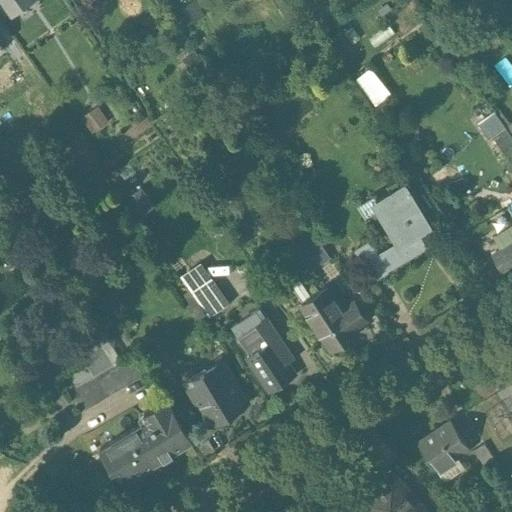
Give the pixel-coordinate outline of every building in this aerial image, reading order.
[(5,0),(0,0),(0,13),(4,18),(13,11),(5,0)] [(29,0),(5,0),(13,11),(29,0)] [(196,0),(179,10),(189,24),(204,14),(196,0)] [(11,43),(0,50),(0,68),(2,71),(22,57),(11,43)] [(379,79),(370,68),(362,74),(371,85),(379,79)] [(98,104),(81,115),(93,131),(109,120),(98,104)] [(511,134),(506,125),(493,135),(511,161),(511,134)] [(430,225),(403,181),(377,197),(402,240),(403,241),(418,232),(430,225)] [(511,226),(496,236),(501,246),(500,246),(501,247),(491,253),(502,271),(511,264),(511,226)] [(402,240),(377,255),(369,240),(356,248),(374,277),(386,270),(386,269),(426,245),(418,232),(403,241),(402,240)] [(315,235),(295,248),(309,268),(329,255),(315,235)] [(227,304),(213,284),(195,297),(209,317),(227,304)] [(341,308),(327,285),(301,302),(308,312),(306,313),(331,350),(358,332),(355,328),(365,321),(352,301),(341,308)] [(293,358),(261,310),(232,329),(249,356),(247,357),(270,391),(295,374),(287,362),(293,358)] [(108,340),(80,357),(93,378),(121,362),(108,340)] [(93,378),(71,392),(82,411),(144,373),(133,355),(93,378)] [(247,404),(223,362),(206,373),(209,378),(190,389),(211,425),(247,404)] [(167,398),(144,412),(148,419),(100,448),(112,467),(119,463),(127,477),(163,456),(164,458),(173,452),(172,451),(192,439),(170,404),(167,398)] [(451,421),(417,442),(436,471),(457,457),(456,456),(468,447),(451,421)] [(496,462),(484,444),(473,451),(485,469),(496,462)] [(422,511),(392,476),(380,487),(386,494),(368,509),(370,511),(422,511)]
